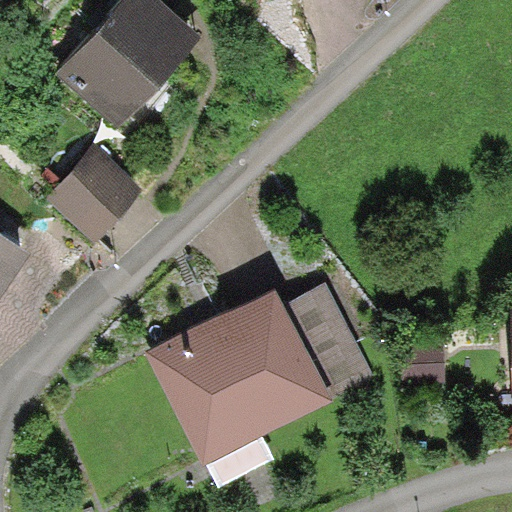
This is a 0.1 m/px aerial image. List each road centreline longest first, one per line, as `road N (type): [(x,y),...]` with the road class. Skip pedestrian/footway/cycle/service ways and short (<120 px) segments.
road 1 (residential): [(422,0),(27,368),(0,421)]
road 2 (residential): [(385,511),(454,484),(511,475)]
